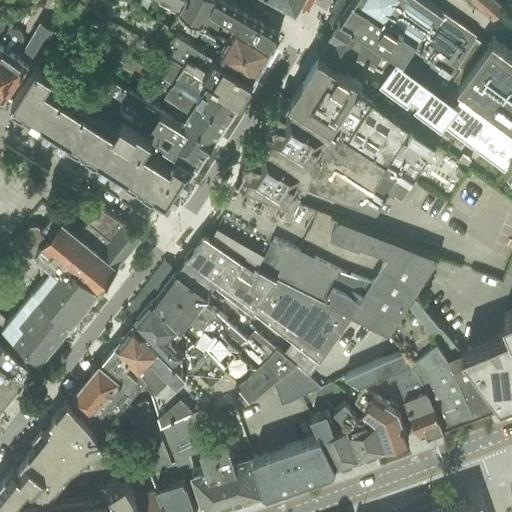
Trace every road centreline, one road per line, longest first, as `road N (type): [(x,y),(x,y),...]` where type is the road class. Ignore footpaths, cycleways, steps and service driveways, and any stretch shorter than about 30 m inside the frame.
road 1 (residential): [(175,233),(0,450)]
road 2 (residential): [(307,30),(175,233)]
road 3 (unclassified): [(0,120),(175,233)]
road 4 (tertiary): [(298,511),(479,445)]
